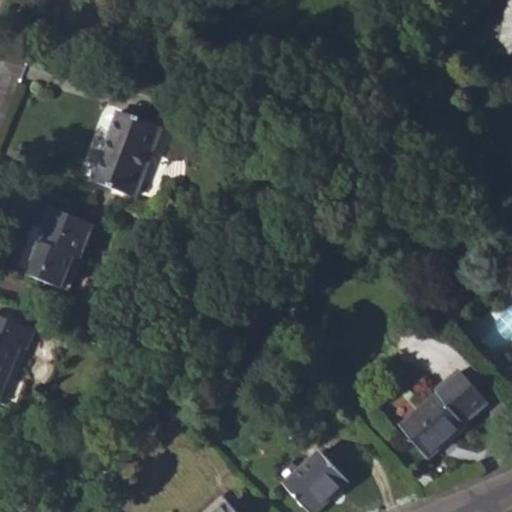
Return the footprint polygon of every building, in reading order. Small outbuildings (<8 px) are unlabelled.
[(511,0),(501,54),(511,55),(511,0)] [(93,182),(137,199),(164,130),(119,113),(93,182)] [(29,275),(70,292),(95,227),(53,210),(29,275)] [(0,402),(0,403),(6,389),(10,378),(22,348),(28,349),(35,331),(0,316),(0,402)] [(402,427),(430,460),(469,427),(467,424),(491,402),(463,370),(438,391),(440,393),(402,427)] [(0,403),(14,408),(23,384),(10,378),(6,389),(0,403)] [(287,485),(312,511),(319,511),(351,482),(322,452),(302,471),(287,485)] [(287,485),(302,471),(293,461),(278,475),(287,485)] [(217,511),(237,511),(229,502),(217,511)]
